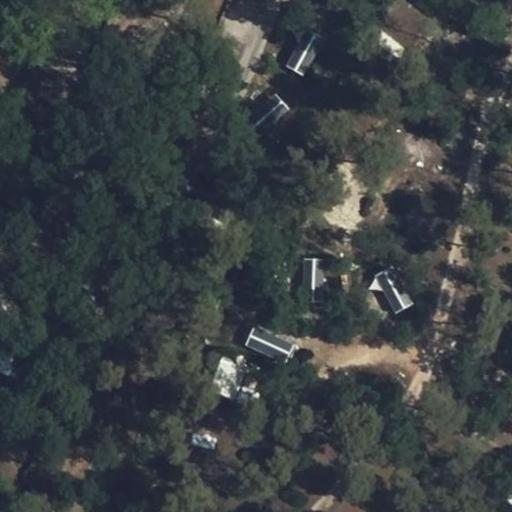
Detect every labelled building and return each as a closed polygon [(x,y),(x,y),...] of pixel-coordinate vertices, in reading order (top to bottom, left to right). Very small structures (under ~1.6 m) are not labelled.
[(281,63),(304,76),(325,38),(302,26),(281,63)] [(325,301),(325,259),(301,259),(301,301),(325,301)] [(397,268),(375,276),(389,314),(411,306),(397,268)] [(244,346),(285,364),(294,342),(254,324),(244,346)] [(44,418),(61,433),(70,423),(54,408),(44,418)]
